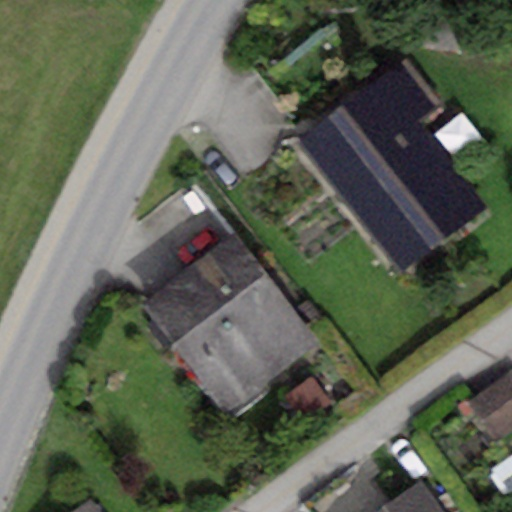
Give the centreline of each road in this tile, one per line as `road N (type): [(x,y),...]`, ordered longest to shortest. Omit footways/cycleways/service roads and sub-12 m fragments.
road 1 (tertiary): [(219,0),(117,186),(0,456)]
road 2 (residential): [(256,511),(511,324)]
